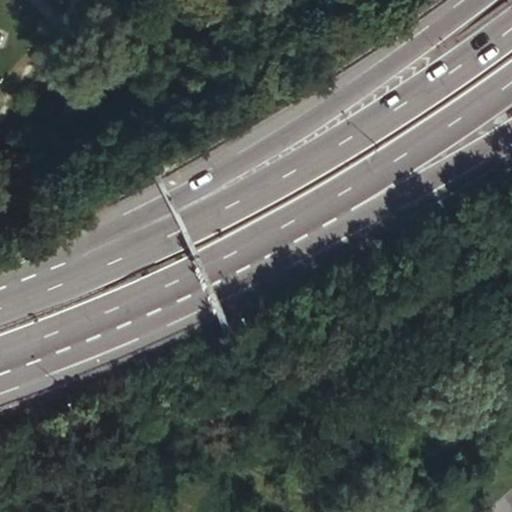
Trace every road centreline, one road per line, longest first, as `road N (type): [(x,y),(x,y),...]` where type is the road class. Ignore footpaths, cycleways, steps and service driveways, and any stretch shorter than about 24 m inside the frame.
road 1 (trunk): [(511,34),(293,174),(101,269)]
road 2 (trunk): [(470,0),(189,191),(101,269)]
road 3 (trunk): [(0,352),(156,290),(314,207)]
road 4 (trunk): [(314,207),(511,80)]
road 5 (trunk): [(314,207),(438,167),(511,128)]
